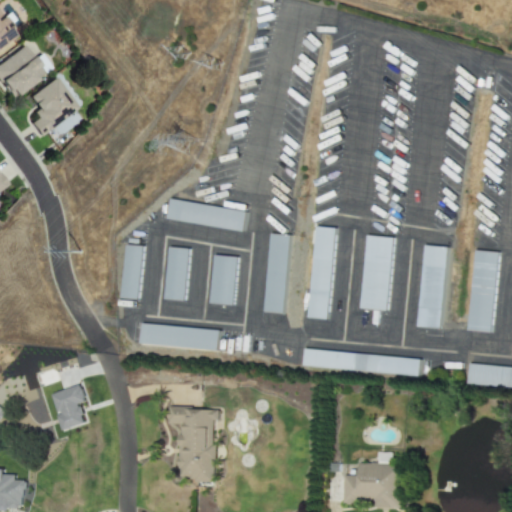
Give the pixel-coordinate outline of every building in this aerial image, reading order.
[(0,47),(12,37),(0,22),(0,47)] [(0,61),(0,90),(7,100),(40,75),(19,47),(0,61)] [(26,124),(35,138),(74,112),(52,79),(22,100),(35,119),(26,124)] [(165,219),(243,233),(247,212),(169,199),(165,219)] [(308,318),(328,320),(334,229),(313,227),(308,318)] [(290,236),(270,235),(266,313),(286,314),(290,236)] [(361,309),(388,311),(392,238),(365,236),(361,309)] [(122,299),(139,300),(142,246),(125,245),(122,299)] [(447,247),(423,246),(418,328),(442,329),(447,247)] [(187,249),(167,248),(165,301),(185,301),(187,249)] [(467,331),(490,333),(498,253),(475,251),(467,331)] [(236,257),(213,256),(211,304),(234,305),(236,257)] [(220,330),(142,325),(141,345),(219,350),(220,330)] [(303,368),(420,376),(421,359),(304,351),(303,368)] [(511,368),(469,366),(468,385),(511,387),(511,368)] [(53,395),(82,385),(83,389),(84,388),(87,398),(86,398),(87,402),(80,405),(81,407),(83,406),(86,415),(84,416),(86,423),(63,431),(58,416),(63,414),(62,411),(58,412),(53,395)] [(216,486),(220,409),(167,407),(166,427),(183,428),(180,484),(216,486)] [(378,464),(393,464),(392,453),(377,454),(378,464)] [(410,467),(406,511),(376,511),(376,506),(359,505),(359,510),(339,509),(342,474),(358,475),(359,463),(410,467)] [(0,511),(0,469),(6,470),(5,475),(17,475),(17,480),(27,481),(27,482),(29,482),(29,490),(26,490),(26,498),(25,498),(25,507),(13,506),(13,509),(1,509),(2,502),(1,502),(0,511)]
